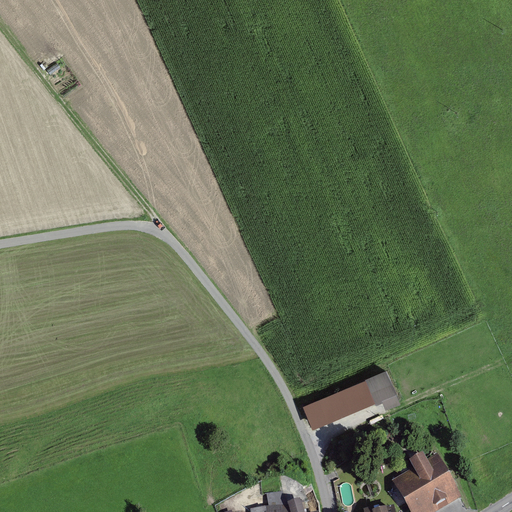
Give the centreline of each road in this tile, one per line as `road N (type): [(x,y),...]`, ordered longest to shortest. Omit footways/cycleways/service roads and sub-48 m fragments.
road 1 (unclassified): [(0,245),(122,227),(162,233),(270,364),(298,413),(328,511)]
road 2 (track): [(0,22),(162,233)]
